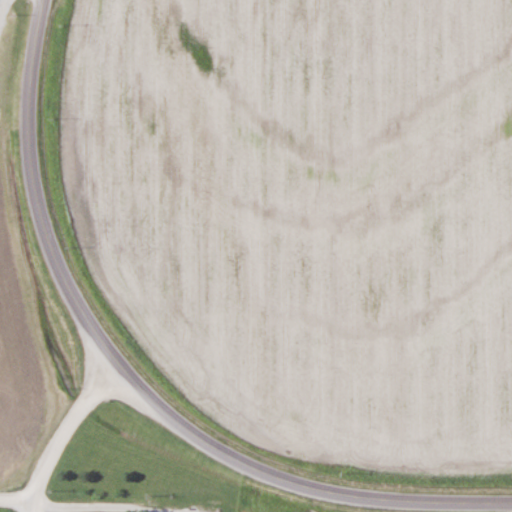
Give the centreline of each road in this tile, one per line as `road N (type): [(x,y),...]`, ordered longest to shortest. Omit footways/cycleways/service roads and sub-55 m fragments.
road 1 (tertiary): [(511,497),(355,497),(263,470),(185,427),(110,361)]
road 2 (tertiary): [(110,361),(73,301),(42,224),(27,154),(26,81),(45,0)]
road 3 (residential): [(26,502),(47,450),(110,361)]
